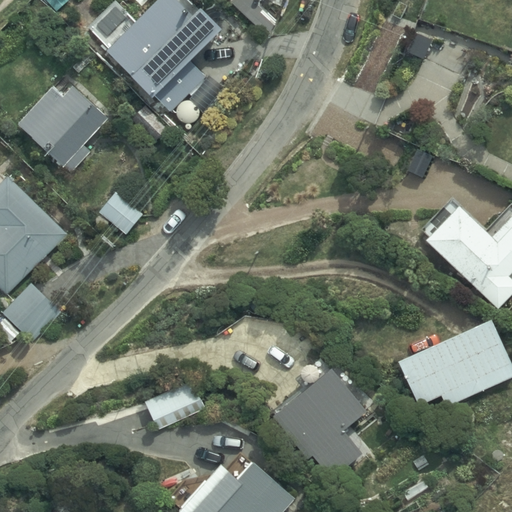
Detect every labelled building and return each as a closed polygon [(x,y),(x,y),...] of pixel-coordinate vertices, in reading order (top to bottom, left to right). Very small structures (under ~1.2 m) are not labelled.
[(110,49),(107,51),(136,81),(133,83),(154,104),(160,99),(172,110),(206,77),(194,65),(224,35),(189,0),(159,0),(138,22),(124,8),(112,9),(100,22),(96,35),(110,49)] [(267,8),(259,0),(238,0),(233,6),(270,41),(279,24),(265,11),(267,8)] [(54,88),(19,125),(63,167),(66,165),(70,169),(90,149),(85,144),(111,117),(76,84),(64,98),(54,88)] [(382,164),(383,165),(384,165),(385,166),(386,166),(387,166),(388,166),(389,166),(390,166),(391,165),(392,165),(393,165),(394,164),(395,164),(396,163),(397,162),(398,161),(399,160),(399,159),(400,158),(400,157),(400,156),(400,155),(400,154),(400,152),(400,151),(400,150),(399,149),(399,148),(398,148),(398,147),(397,146),(396,145),(396,144),(395,144),(394,143),(393,143),(392,142),(391,142),(390,142),(389,142),(388,142),(387,142),(386,142),(385,142),(384,142),(383,143),(382,143),(381,144),(380,145),(379,145),(379,146),(378,147),(377,148),(377,149),(377,150),(376,151),(376,152),(376,153),(376,154),(376,155),(376,156),(376,157),(377,158),(377,159),(378,160),(378,161),(379,162),(380,163),(381,164),(382,164)] [(0,282),(7,289),(68,232),(10,180),(0,189),(0,282)] [(119,196),(102,217),(128,239),(145,218),(119,196)] [(427,229),(437,238),(433,242),(501,309),(511,297),(511,219),(494,237),(456,200),(427,229)] [(61,314),(33,286),(4,315),(33,343),(61,314)] [(511,349),(498,317),(404,358),(422,401),(446,391),(450,400),(511,372),(511,349)] [(199,377),(147,402),(158,429),(212,403),(199,377)] [(357,419),(332,388),(281,430),(307,461),(357,419)] [(225,460),(182,506),(188,511),(287,511),(289,510),(286,507),(298,494),(260,459),(243,477),(225,460)]
